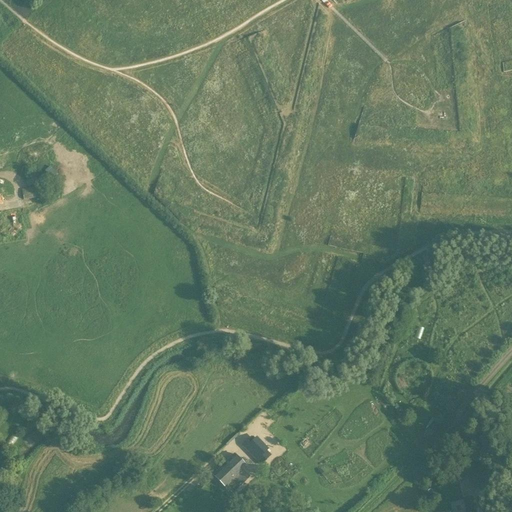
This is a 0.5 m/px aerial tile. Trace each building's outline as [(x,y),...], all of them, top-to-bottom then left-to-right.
[(38,185),(36,179),(27,180),(28,187),(38,185)] [(40,188),(23,191),(24,199),(42,197),(40,188)] [(12,446),(17,439),(12,435),(7,442),(12,446)] [(251,437),(242,445),(253,456),(257,452),(265,460),(269,456),(251,437)] [(234,455),(213,476),(225,488),(231,494),(248,476),(243,471),(247,468),(234,455)] [(451,504),(452,511),(466,511),(463,501),(451,504)]
